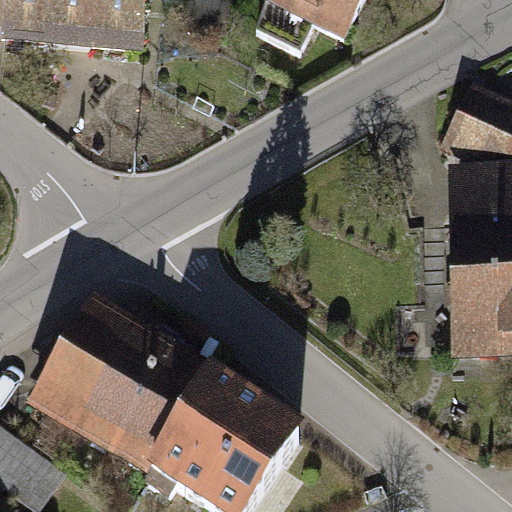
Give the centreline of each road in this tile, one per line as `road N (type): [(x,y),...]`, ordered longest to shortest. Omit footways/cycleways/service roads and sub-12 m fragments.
road 1 (tertiary): [(511,19),(121,237)]
road 2 (residential): [(463,511),(121,237)]
road 3 (residential): [(121,237),(0,139)]
road 4 (tertiary): [(121,237),(0,316)]
